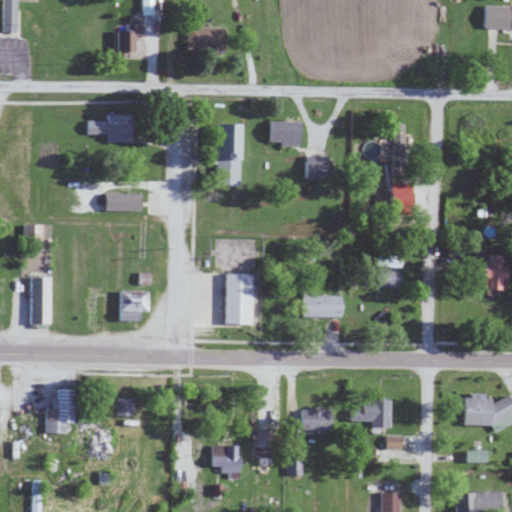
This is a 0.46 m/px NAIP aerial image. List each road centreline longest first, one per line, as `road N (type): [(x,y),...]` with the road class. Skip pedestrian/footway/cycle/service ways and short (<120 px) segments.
road 1 (residential): [(511,94),(0,86)]
road 2 (secondary): [(0,354),(511,360)]
road 3 (residential): [(169,357),(172,86)]
road 4 (residential): [(423,360),(435,92)]
road 5 (residential): [(421,511),(423,360)]
